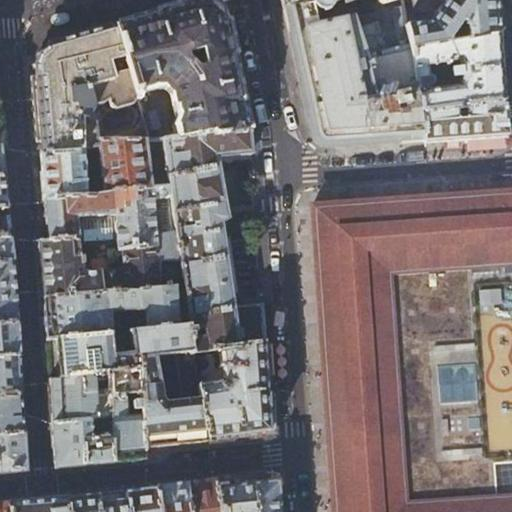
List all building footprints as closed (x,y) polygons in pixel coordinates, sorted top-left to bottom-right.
[(281,0),(294,57),(311,131),(331,147),(370,145),(405,143),(423,141),(423,139),(419,111),(410,51),(365,62),(351,17),(316,26),(312,8),(315,11),(318,13),(320,13),(321,15),(323,14),(326,13),(329,10),(331,7),(331,3),(340,1),(342,6),(358,0),(281,0)] [(443,0),(428,20),(405,24),(409,46),(410,50),(498,34),(495,0),(443,0)] [(135,20),(115,25),(136,97),(139,96),(139,95),(142,94),(141,92),(156,88),(166,89),(171,95),(176,117),(170,126),(171,127),(174,139),(212,135),(212,136),(248,131),(241,98),(235,73),(227,33),(222,14),(201,1),(181,7),(135,20)] [(370,55),(409,46),(405,24),(402,3),(357,15),(370,55)] [(136,97),(115,25),(102,29),(101,28),(85,32),(58,40),(54,42),(46,45),(47,47),(37,55),(33,66),(34,76),(38,132),(40,155),(80,151),(98,149),(98,138),(147,139),(136,97)] [(503,101),(500,64),(498,34),(410,50),(410,51),(419,111),(454,106),(464,105),(503,101)] [(505,136),(503,101),(464,105),(464,113),(455,114),(454,106),(419,111),(423,139),(423,141),(467,139),(505,136)] [(212,135),(174,139),(162,140),(167,174),(217,167),(216,158),(221,157),(250,155),(248,131),(212,136),(212,135)] [(162,140),(147,139),(98,138),(98,149),(103,193),(168,187),(167,174),(162,140)] [(83,181),(80,151),(40,155),(42,171),(44,201),(85,195),(84,187),(88,187),(87,180),(83,181)] [(225,211),(217,167),(167,174),(168,187),(179,261),(179,263),(225,257),(221,223),(227,219),(225,211)] [(179,261),(168,187),(103,193),(85,195),(44,201),(45,217),(47,240),(47,242),(75,240),(76,247),(117,244),(117,250),(154,248),(155,262),(179,261)] [(354,204),(312,207),(332,511),(511,511),(511,192),(499,194),(473,196),(436,198),(354,204)] [(7,210),(0,210),(0,239),(10,239),(9,226),(7,210)] [(0,325),(16,324),(14,293),(10,239),(0,239),(0,325)] [(179,263),(179,261),(155,262),(154,248),(117,250),(117,244),(76,247),(75,240),(47,242),(38,242),(39,257),(40,268),(43,298),(137,290),(173,288),(183,287),(179,263)] [(229,283),(225,257),(179,263),(183,287),(188,327),(187,327),(191,352),(191,353),(218,349),(263,343),(261,305),(232,307),(231,300),(229,283)] [(175,328),(173,288),(137,290),(139,310),(145,309),(147,330),(175,328)] [(139,310),(137,290),(43,298),(45,323),(46,340),(110,333),(109,311),(139,310)] [(0,396),(21,395),(20,387),(18,350),(17,341),(16,324),(0,325),(0,396)] [(187,327),(175,328),(147,330),(129,332),(134,370),(107,373),(110,418),(115,463),(146,460),(153,448),(175,446),(206,442),(199,399),(196,385),(191,353),(191,352),(187,327)] [(129,332),(110,333),(46,340),(47,358),(48,380),(107,373),(134,370),(129,332)] [(263,343),(218,349),(221,377),(226,381),(223,385),(218,382),(196,385),(199,399),(206,442),(270,434),(267,389),(263,343)] [(107,373),(48,380),(50,404),(51,425),(110,418),(107,373)] [(0,396),(0,435),(23,433),(22,415),(21,395),(0,396)] [(53,469),(90,465),(115,463),(110,418),(51,425),(52,447),(53,469)] [(23,433),(0,435),(0,475),(26,472),(25,453),(23,433)] [(198,482),(184,484),(186,511),(218,511),(215,490),(213,481),(198,482)] [(169,486),(154,487),(156,511),(186,511),(184,484),(169,486)] [(215,490),(218,511),(275,511),(276,510),(274,484),(232,488),(215,490)] [(140,489),(126,491),(127,500),(127,511),(156,511),(154,487),(140,489)] [(82,496),(66,497),(67,511),(99,511),(98,502),(97,494),(82,496)] [(29,501),(8,503),(8,511),(67,511),(66,497),(29,501)] [(127,511),(127,500),(98,502),(99,511),(127,511)] [(0,504),(0,511),(8,511),(8,503),(0,504)]
